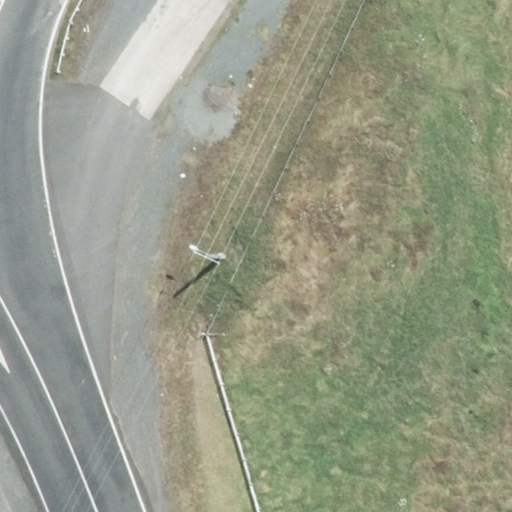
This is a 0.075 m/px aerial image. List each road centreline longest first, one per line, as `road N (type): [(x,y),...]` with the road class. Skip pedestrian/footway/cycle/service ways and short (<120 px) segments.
road 1 (secondary): [(38,0),(15,60),(5,306)]
road 2 (unclassified): [(5,306),(96,511)]
